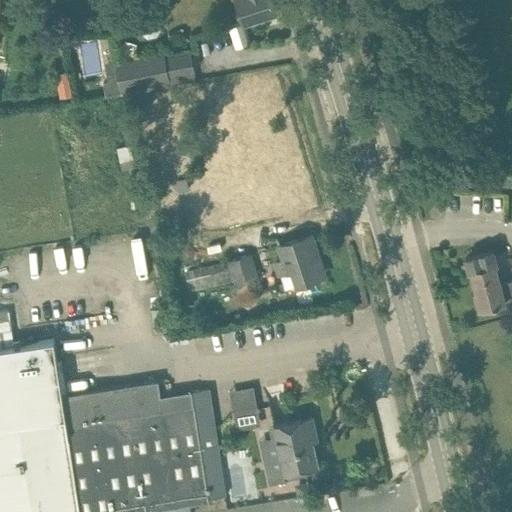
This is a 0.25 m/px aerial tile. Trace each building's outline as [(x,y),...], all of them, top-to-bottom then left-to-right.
[(235,0),(243,23),(277,12),(272,0),(235,0)] [(126,40),(123,52),(134,56),(137,43),(126,40)] [(164,54),(117,62),(122,87),(167,78),(168,78),(168,77),(196,72),(192,52),(165,57),(164,54)] [(107,94),(122,91),(117,76),(114,59),(105,60),(109,80),(105,81),(107,94)] [(511,176),(499,176),(499,186),(511,186),(511,176)] [(297,284),(299,284),(318,278),(309,252),(317,249),(312,234),(279,244),(284,260),(275,262),(279,274),(292,269),(297,284)] [(511,280),(500,284),(495,265),(497,264),(493,250),(466,257),(470,272),(472,272),(477,291),(475,292),(479,308),(499,303),(511,298),(511,280)] [(241,298),(263,291),(251,253),(227,261),(228,263),(186,271),(190,292),(235,281),(241,298)] [(197,314),(174,319),(178,333),(200,328),(197,314)] [(0,346),(0,511),(191,511),(191,504),(209,501),(209,498),(226,495),(212,407),(210,392),(209,388),(191,390),(161,395),(158,379),(62,393),(62,387),(54,338),(14,344),(0,346)] [(250,385),(228,389),(235,425),(260,420),(260,421),(270,419),(267,403),(254,406),(250,385)] [(285,473),(299,470),(318,466),(311,433),(316,431),(312,416),(274,425),(276,434),(260,438),(271,484),(287,480),(285,473)]
